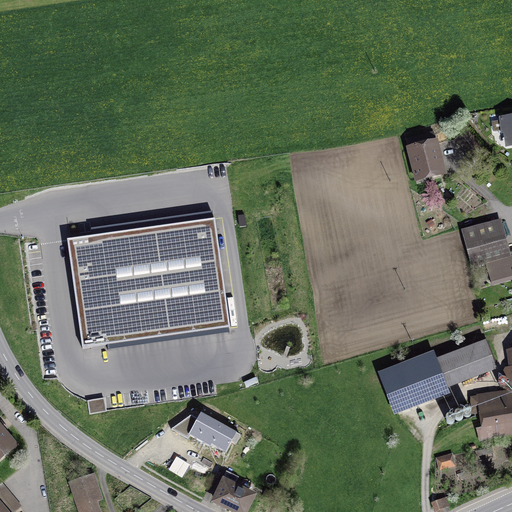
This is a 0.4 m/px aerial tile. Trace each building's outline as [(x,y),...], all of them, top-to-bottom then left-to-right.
[(503,121),(493,122),(494,132),(504,130),(507,133),(508,145),(511,144),(511,119),(503,120),(503,121)] [(467,130),(455,140),(469,156),(481,146),(467,130)] [(430,135),(406,141),(409,151),(412,150),(420,179),(440,174),(430,135)] [(215,219),(67,239),(82,348),(230,328),(215,219)] [(498,226),(464,235),(473,267),(486,263),(491,283),(511,277),(511,256),(507,257),(498,226)] [(485,344),(387,381),(394,402),(493,364),(485,344)] [(511,369),(506,371),(508,388),(505,388),(505,393),(472,398),(474,413),(482,412),(484,427),(479,429),(482,439),(498,435),(511,432),(511,369)] [(104,399),(88,401),(89,413),(106,411),(104,399)] [(237,434),(201,413),(198,419),(192,416),(171,430),(187,439),(189,435),(211,448),(212,446),(226,454),(237,434)] [(0,459),(15,446),(0,428),(0,459)] [(177,456),(169,469),(183,478),(191,465),(177,456)] [(452,456),(437,459),(440,469),(454,465),(452,456)] [(239,477),(227,472),(224,479),(225,480),(215,501),(237,511),(244,511),(253,496),(236,488),(237,485),(236,484),(239,477)] [(102,498),(94,475),(69,483),(79,511),(94,511),(91,502),(102,498)] [(0,506),(5,511),(14,511),(21,507),(1,484),(0,485),(0,506)] [(446,499),(432,504),(435,511),(448,506),(446,499)]
